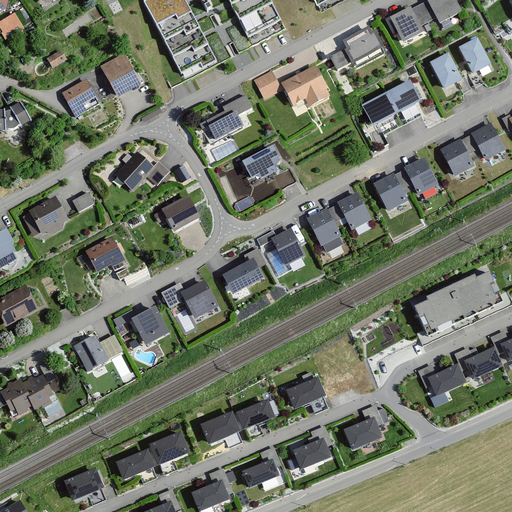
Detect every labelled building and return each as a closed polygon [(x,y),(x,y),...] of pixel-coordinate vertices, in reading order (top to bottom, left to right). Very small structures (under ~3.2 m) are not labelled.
[(9,0),(0,0),(0,14),(14,7),(9,0)] [(41,0),(47,9),(61,0),(41,0)] [(181,0),(150,0),(144,4),(181,74),(198,65),(200,69),(215,62),(181,0)] [(270,0),(228,0),(249,38),(281,21),(270,0)] [(451,0),(424,0),(388,18),(402,46),(425,34),(421,24),(437,16),(441,25),(459,16),(451,0)] [(16,14),(0,22),(0,26),(7,39),(24,30),(16,14)] [(346,48),(331,57),(338,69),(353,61),(356,66),(383,51),(370,27),(343,42),(346,48)] [(479,40),(458,50),(477,88),(485,84),(480,74),(492,68),(479,40)] [(56,67),(70,59),(64,48),(50,56),(56,67)] [(125,54),(101,67),(119,101),(143,88),(125,54)] [(449,55),(431,66),(446,92),(458,85),(464,95),(470,91),(449,55)] [(272,71),(254,80),(263,99),(284,88),(294,107),(306,101),(311,110),(334,98),(319,67),(280,86),(272,71)] [(85,80),(61,94),(73,114),(97,100),(85,80)] [(412,82),(361,105),(373,130),(423,106),(412,82)] [(226,113),(201,124),(204,133),(211,130),(217,142),(243,130),(237,117),(252,110),(246,96),(223,107),(226,113)] [(12,113),(0,112),(0,133),(15,132),(23,129),(35,124),(20,104),(10,109),(12,113)] [(492,122),(438,150),(453,178),(477,166),(471,155),(482,149),(488,162),(507,152),(492,122)] [(274,146),(240,164),(251,184),(262,178),(264,182),(279,174),(274,164),(281,160),(274,146)] [(135,152),(115,174),(135,193),(147,179),(156,188),(170,173),(158,162),(153,168),(135,152)] [(425,160),(372,185),(385,213),(408,202),(403,191),(413,187),(421,196),(438,188),(425,160)] [(358,193),(306,219),(321,248),(343,237),(335,223),(345,218),(351,230),(371,220),(358,193)] [(91,194),(73,202),(79,213),(96,204),(91,194)] [(56,197),(22,216),(35,240),(70,220),(56,197)] [(190,198),(163,211),(175,235),(202,221),(190,198)] [(0,264),(21,254),(8,229),(0,233),(0,264)] [(271,233),(259,239),(264,248),(273,243),(285,267),(308,256),(295,230),(274,240),(271,233)] [(116,237),(85,252),(97,277),(128,262),(116,237)] [(248,264),(225,275),(235,294),(264,279),(259,269),(270,264),(260,245),(243,254),(248,264)] [(422,350),(511,309),(511,307),(496,270),(405,310),(422,350)] [(169,310),(185,302),(195,322),(222,308),(206,278),(185,290),(181,283),(161,293),(169,310)] [(28,285),(0,299),(0,315),(6,327),(41,309),(28,285)] [(157,309),(133,322),(146,347),(171,334),(157,309)] [(96,335),(73,346),(88,375),(111,363),(96,335)] [(511,338),(501,344),(510,362),(511,360),(511,338)] [(495,347),(464,362),(475,383),(505,368),(495,347)] [(454,364),(427,378),(437,398),(464,384),(454,364)] [(43,371),(2,392),(17,422),(59,400),(43,371)] [(318,380),(284,394),(292,414),(327,400),(318,380)] [(268,401),(238,412),(245,430),(275,419),(268,401)] [(232,412),(202,425),(211,445),(241,432),(232,412)] [(385,442),(373,415),(342,429),(354,454),(385,442)] [(181,433),(153,444),(160,463),(188,453),(181,433)] [(324,437),(293,450),(303,472),(334,458),(324,437)] [(148,448),(114,461),(122,480),(155,467),(148,448)] [(266,460),(278,459),(277,451),(265,452),(266,460)] [(273,459),(241,471),(247,489),(280,477),(273,459)] [(95,465),(62,477),(71,501),(104,489),(95,465)] [(221,482),(192,495),(200,511),(202,511),(229,500),(221,482)] [(162,497),(174,494),(173,489),(161,492),(162,497)] [(25,511),(19,501),(0,511),(25,511)] [(176,511),(172,501),(145,511),(176,511)]
